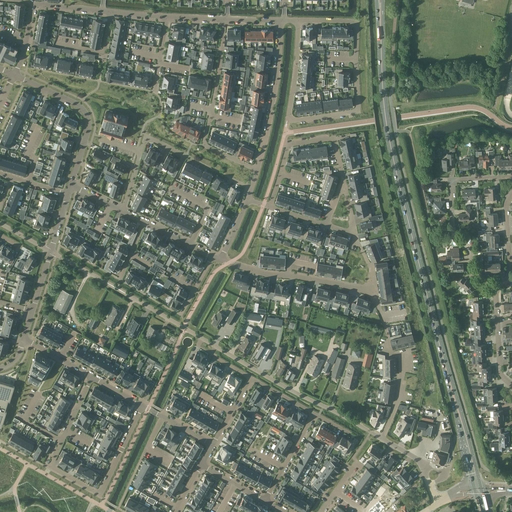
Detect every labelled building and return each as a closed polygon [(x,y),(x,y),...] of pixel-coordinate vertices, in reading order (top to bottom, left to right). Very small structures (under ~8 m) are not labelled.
[(115,20),(114,26),(125,28),(126,22),(115,20)] [(134,32),(134,33),(140,34),(142,23),(136,22),(135,28),(134,30),(134,31),(134,32)] [(142,23),(140,34),(146,35),(148,25),(142,23)] [(148,25),(146,35),(152,37),(154,26),(148,25)] [(114,26),(113,32),(114,32),(124,34),(125,28),(114,26)] [(154,26),(152,37),(159,38),(161,27),(154,26)] [(196,31),(195,37),(204,39),(206,28),(200,27),(199,31),(196,31)] [(321,33),(317,33),(317,39),(320,39),(320,37),(326,37),(327,27),(321,27),(321,33)] [(312,28),(304,28),(304,39),(312,39),(312,41),(315,41),(316,35),(312,35),(312,28)] [(349,28),(343,28),(343,38),(349,38),(349,41),(352,41),(352,34),(349,34),(349,28)] [(234,29),(234,41),(240,41),(240,42),(243,42),(243,37),(240,37),(240,30),(234,29)] [(173,31),(172,36),(177,37),(176,41),(180,42),(185,43),(186,39),(184,39),(185,33),(173,31)] [(114,32),(113,39),(123,40),(124,34),(114,32)] [(45,42),(46,37),(36,35),(35,40),(42,42),(42,45),(47,46),(48,43),(45,42)] [(113,39),(111,45),(122,47),(123,40),(113,39)] [(169,43),(168,48),(180,51),(181,46),(179,45),(180,42),(176,41),(176,44),(169,43)] [(0,58),(4,60),(4,59),(12,62),(15,56),(14,55),(16,51),(0,43),(0,58)] [(111,45),(110,51),(121,53),(122,47),(111,45)] [(204,52),(202,58),(213,60),(214,54),(211,53),(212,50),(208,49),(206,48),(205,48),(204,48),(204,52)] [(110,51),(108,57),(114,58),(117,59),(119,59),(121,53),(110,51)] [(227,53),(226,59),(237,60),(238,54),(240,54),(240,51),(234,51),(234,54),(227,53)] [(257,51),(257,54),(259,54),(258,60),(269,61),(270,62),(270,59),(270,55),(263,54),(263,52),(257,51)] [(302,53),(302,59),(312,60),(312,54),(315,55),(315,51),(309,51),(308,54),(302,53)] [(167,53),(166,58),(170,58),(169,62),(178,64),(179,55),(167,53)] [(40,67),(42,56),(36,55),(35,61),(31,61),(31,65),(40,67)] [(48,57),(42,56),(40,67),(48,68),(49,63),(47,63),(48,57)] [(64,61),(58,59),(57,65),(55,65),(54,69),(62,71),(64,61)] [(226,59),(226,65),(233,66),(232,69),(238,70),(239,66),(236,66),(237,60),(226,59)] [(255,66),(255,69),(261,70),(261,67),(268,68),(269,61),(258,60),(256,60),(256,66),(255,66)] [(70,62),(64,61),(62,71),(71,73),(72,68),(69,67),(70,62)] [(87,65),(81,64),(80,69),(77,69),(76,74),(85,76),(87,65)] [(93,66),(87,65),(85,76),(94,77),(94,73),(92,72),(93,66)] [(105,72),(105,76),(106,76),(105,80),(112,81),(114,69),(108,68),(108,71),(107,70),(107,73),(105,72)] [(255,72),(254,78),(266,80),(267,74),(260,73),(261,70),(255,69),(255,72)] [(343,69),(337,69),(337,72),(339,72),(339,78),(349,78),(349,72),(343,72),(343,69)] [(224,72),(223,78),(235,80),(236,71),(231,70),(230,73),(224,72)] [(132,80),(131,85),(140,86),(142,76),(135,74),(134,80),(132,80)] [(163,76),(162,82),(175,84),(177,75),(171,74),(170,77),(163,76)] [(142,76),(140,86),(148,88),(149,83),(147,83),(148,77),(142,76)] [(190,76),(188,86),(194,88),(194,87),(196,77),(190,76)] [(251,84),(251,87),(257,88),(257,85),(265,86),(266,80),(254,78),(253,84),(251,84)] [(349,78),(339,78),(339,84),(336,84),(336,88),(343,88),(343,84),(349,84),(349,78)] [(203,89),(209,91),(209,89),(210,89),(211,84),(210,84),(211,80),(205,79),(203,89)] [(311,82),(301,81),(300,87),(306,88),(306,92),(312,91),(312,88),(310,88),(311,82)] [(162,82),(161,87),(168,88),(167,92),(169,93),(173,93),(174,93),(175,84),(162,82)] [(251,87),(251,90),(253,90),(252,96),(262,98),(263,92),(257,91),(257,88),(251,87)] [(26,92),(24,91),(21,96),(30,100),(32,95),(29,93),(30,93),(27,91),(26,92)] [(167,96),(166,101),(176,103),(179,104),(180,99),(180,97),(185,98),(185,95),(174,93),(173,93),(169,93),(169,97),(167,96)] [(21,96),(19,101),(28,105),(30,100),(21,96)] [(249,102),(249,105),(254,106),(255,106),(255,103),(261,104),(262,101),(263,101),(263,98),(262,98),(252,96),(251,103),(249,102)] [(19,101),(17,106),(26,110),(28,105),(19,101)] [(51,103),(45,101),(42,107),(39,106),(36,112),(39,113),(40,111),(46,114),(51,103)] [(165,108),(164,112),(170,113),(171,109),(178,110),(179,104),(166,101),(165,108)] [(220,101),(219,106),(225,107),(224,110),(230,111),(231,103),(229,102),(220,101)] [(56,106),(51,103),(46,114),(51,116),(50,119),(53,120),(56,114),(53,113),(56,106)] [(26,110),(17,106),(14,111),(23,115),(26,110)] [(68,117),(69,115),(63,112),(60,119),(57,118),(54,124),(57,125),(58,123),(64,126),(65,123),(68,117)] [(102,125),(100,132),(121,139),(123,131),(122,131),(124,125),(125,126),(127,118),(106,112),(104,119),(106,120),(104,126),(102,125)] [(21,119),(13,114),(10,120),(19,124),(21,119)] [(78,122),(68,117),(65,123),(75,128),(78,122)] [(176,121),(172,131),(181,135),(185,125),(186,122),(180,119),(179,122),(176,121)] [(19,124),(10,120),(8,125),(17,129),(19,124)] [(8,125),(6,129),(14,133),(17,129),(8,125)] [(185,125),(181,135),(185,137),(186,136),(190,127),(185,125)] [(190,127),(186,136),(191,138),(195,129),(190,126),(190,127)] [(195,129),(191,138),(196,140),(200,131),(201,129),(196,127),(195,129)] [(14,133),(6,129),(3,134),(12,138),(14,133)] [(248,130),(247,134),(251,135),(250,140),(255,141),(256,136),(257,132),(248,130)] [(213,132),(208,141),(214,144),(219,135),(213,132)] [(12,138),(3,134),(1,139),(10,143),(12,138)] [(67,137),(61,135),(60,138),(62,138),(60,144),(71,148),(73,142),(66,140),(67,137)] [(219,135),(214,144),(220,147),(224,137),(219,135)] [(224,137),(220,147),(226,149),(230,140),(224,137)] [(345,139),(340,140),(341,146),(351,144),(353,143),(352,138),(350,138),(349,138),(349,137),(345,138),(345,139)] [(10,143),(1,139),(0,141),(0,144),(8,148),(10,143)] [(230,140),(226,149),(232,152),(236,143),(230,140)] [(240,149),(237,155),(243,158),(248,146),(240,142),(237,148),(240,149)] [(59,150),(56,149),(55,153),(62,155),(63,152),(70,154),(71,148),(60,144),(59,150)] [(248,146),(243,158),(248,160),(252,151),(253,149),(248,146)] [(95,149),(92,157),(101,162),(104,156),(106,157),(108,153),(103,150),(102,153),(95,149)] [(152,161),(157,152),(154,151),(154,150),(153,150),(152,150),(151,149),(149,154),(145,153),(143,158),(151,162),(152,161)] [(299,149),(293,150),(294,156),(290,156),(291,163),(294,162),(294,160),(300,159),(299,149)] [(481,151),(475,152),(475,157),(478,157),(479,162),(479,163),(478,163),(478,168),(483,167),(485,167),(485,168),(486,168),(486,167),(488,167),(488,163),(487,163),(487,162),(489,162),(488,159),(494,159),(493,151),(488,151),(488,154),(482,155),(481,151)] [(162,155),(157,152),(152,161),(158,163),(157,166),(159,167),(162,162),(159,160),(162,155)] [(57,156),(55,162),(64,165),(66,159),(61,158),(62,155),(55,153),(54,156),(57,156)] [(446,154),(447,160),(442,160),(442,170),(451,169),(450,164),(455,164),(454,153),(446,154)] [(113,156),(111,161),(115,163),(112,169),(122,175),(126,167),(119,163),(120,160),(113,156)] [(164,164),(169,167),(174,159),(168,156),(165,163),(162,162),(159,167),(162,168),(164,164)] [(464,160),(459,161),(459,169),(470,168),(470,164),(474,164),(473,156),(470,156),(470,157),(464,157),(464,160)] [(505,168),(505,159),(501,159),(501,156),(494,156),(495,166),(498,166),(499,169),(505,168)] [(179,161),(174,159),(169,167),(175,170),(173,174),(175,175),(178,170),(175,168),(179,161)] [(358,159),(345,162),(347,168),(356,166),(359,165),(358,159)] [(11,161),(6,160),(3,169),(8,170),(11,161)] [(16,163),(11,161),(8,170),(14,172),(16,163)] [(55,162),(53,167),(63,170),(64,165),(55,162)] [(22,164),(16,163),(14,172),(19,173),(22,164)] [(186,163),(182,172),(186,174),(190,165),(186,163)] [(27,166),(22,164),(19,173),(24,175),(27,166)] [(190,165),(186,174),(190,176),(195,167),(190,165)] [(53,167),(52,172),(61,175),(63,170),(53,167)] [(195,167),(190,176),(195,178),(199,169),(195,167)] [(90,170),(84,182),(91,185),(97,174),(100,176),(102,172),(94,168),(92,171),(90,170)] [(199,169),(195,178),(199,180),(203,171),(199,169)] [(329,170),(326,170),(326,173),(328,174),(326,179),(336,182),(338,177),(332,175),(333,173),(332,169),(329,170)] [(52,172),(50,177),(60,180),(61,175),(52,172)] [(203,172),(198,181),(203,183),(207,174),(203,172)] [(360,173),(348,175),(349,181),(359,179),(361,179),(360,173)] [(207,174),(203,183),(207,185),(212,177),(207,174)] [(117,179),(111,176),(109,181),(113,183),(110,189),(116,192),(119,185),(115,183),(117,179)] [(145,176),(142,182),(151,186),(154,181),(145,176)] [(50,177),(48,183),(58,186),(60,180),(50,177)] [(221,182),(216,179),(212,186),(217,189),(218,189),(220,190),(224,184),(221,182)] [(325,184),(334,187),(336,182),(326,179),(325,184)] [(434,183),(433,179),(425,180),(426,184),(429,184),(429,187),(429,188),(431,187),(431,191),(441,191),(441,183),(434,183)] [(142,182),(139,187),(148,192),(151,186),(142,182)] [(334,187),(325,184),(323,190),(333,193),(334,187)] [(23,189),(14,185),(12,191),(21,194),(23,189)] [(139,187),(136,193),(145,197),(148,192),(139,187)] [(495,195),(494,188),(488,188),(488,189),(484,189),(484,195),(488,195),(489,199),(493,199),(493,201),(495,201),(495,202),(498,202),(498,195),(495,195)] [(232,190),(229,196),(231,197),(230,198),(236,201),(238,196),(239,191),(236,189),(236,190),(234,189),(234,190),(232,190)] [(363,189),(352,192),(353,198),(360,196),(361,199),(362,199),(367,198),(367,195),(364,195),(363,189)] [(475,193),(474,189),(467,190),(467,189),(464,190),(464,192),(462,192),(462,200),(473,199),(473,203),(479,202),(478,193),(475,193)] [(333,193),(323,190),(321,195),(331,198),(333,193)] [(12,191),(10,196),(19,199),(21,194),(12,191)] [(137,193),(135,197),(144,202),(146,198),(137,193)] [(284,195),(279,194),(275,203),(281,205),(284,195)] [(56,199),(45,195),(43,201),(54,205),(56,199)] [(289,197),(284,195),(281,205),(286,206),(289,198),(289,197)] [(19,199),(10,196),(8,200),(17,204),(19,199)] [(135,197),(133,202),(142,206),(144,202),(135,197)] [(355,205),(354,205),(355,209),(356,209),(356,210),(367,207),(366,201),(369,200),(369,197),(367,198),(362,199),(363,202),(355,204),(355,205)] [(294,199),(289,198),(286,206),(285,207),(291,209),(294,199)] [(439,201),(438,198),(428,198),(428,204),(433,204),(434,213),(445,212),(445,201),(439,201)] [(83,213),(89,201),(83,199),(81,203),(77,201),(73,208),(83,213)] [(299,201),(294,199),(291,209),(296,211),(299,201)] [(8,200),(5,205),(15,209),(17,204),(8,200)] [(54,205),(43,201),(41,207),(39,206),(38,210),(44,211),(45,208),(52,211),(54,205)] [(94,204),(89,201),(83,213),(93,218),(96,211),(92,209),(94,204)] [(299,201),(296,211),(300,212),(304,203),(299,201)] [(133,202),(131,206),(140,211),(142,206),(133,202)] [(311,203),(306,202),(303,211),(308,213),(311,203)] [(311,203),(308,213),(313,215),(316,205),(311,203)] [(15,209),(5,205),(3,211),(12,215),(15,209)] [(316,205),(313,215),(318,216),(321,207),(316,205)] [(356,210),(355,210),(356,214),(357,214),(357,215),(358,215),(358,216),(362,215),(363,218),(368,217),(371,216),(369,207),(367,207),(356,210)] [(488,219),(497,219),(497,213),(490,214),(490,208),(483,209),(483,212),(485,212),(485,215),(487,217),(488,217),(488,219)] [(160,209),(156,218),(161,221),(166,212),(160,209)] [(459,222),(469,221),(469,216),(472,216),(472,209),(466,210),(466,214),(458,214),(459,222)] [(44,211),(38,210),(37,213),(39,213),(38,219),(49,223),(51,217),(43,214),(44,211)] [(172,215),(166,212),(161,221),(167,224),(172,215)] [(220,214),(218,218),(227,223),(229,218),(220,214)] [(177,218),(172,215),(167,224),(173,227),(177,218)] [(369,221),(360,223),(362,230),(364,230),(370,229),(370,228),(372,228),(373,227),(373,228),(377,227),(375,220),(379,219),(378,215),(371,216),(368,217),(369,221)] [(268,221),(266,227),(269,228),(270,226),(275,227),(278,218),(273,216),(271,222),(268,221)] [(119,231),(125,220),(119,217),(117,222),(113,220),(109,226),(119,231)] [(183,220),(178,217),(173,226),(179,229),(183,220)] [(218,218),(216,222),(225,227),(227,223),(218,218)] [(284,220),(278,218),(275,227),(281,229),(280,231),(284,232),(286,226),(282,225),(284,220)] [(49,223),(38,219),(36,225),(34,224),(33,227),(39,229),(40,226),(47,229),(49,223)] [(497,219),(488,219),(489,223),(488,223),(486,225),(486,228),(485,228),(485,231),(491,230),(491,225),(497,224),(497,219)] [(125,231),(130,222),(125,220),(119,231),(121,232),(122,230),(125,231)] [(189,223),(183,220),(179,229),(184,232),(189,223)] [(132,224),(130,222),(125,231),(124,233),(134,239),(137,232),(133,230),(136,225),(135,225),(136,224),(133,223),(132,224)] [(216,222),(213,227),(222,231),(225,227),(216,222)] [(289,227),(286,226),(284,232),(287,234),(288,231),(294,233),(297,224),(291,222),(289,227)] [(195,226),(189,223),(184,232),(190,234),(195,226)] [(302,225),(297,224),(294,233),(299,235),(299,237),(302,238),(304,232),(301,231),(302,225)] [(214,227),(211,233),(220,237),(223,232),(214,227)] [(307,233),(304,232),(302,238),(305,239),(306,237),(312,239),(315,229),(309,228),(307,233)] [(69,245),(75,234),(67,229),(65,234),(67,235),(63,242),(69,245)] [(320,231),(315,229),(312,239),(317,241),(317,243),(320,244),(322,238),(319,237),(320,231)] [(142,238),(152,244),(157,235),(152,232),(150,234),(148,233),(147,234),(144,232),(142,238)] [(489,241),(498,240),(498,234),(492,234),(492,232),(485,232),(485,238),(489,238),(489,241)] [(211,233),(209,238),(218,243),(220,237),(211,233)] [(331,233),(328,242),(334,244),(337,235),(331,233)] [(80,236),(75,234),(69,245),(75,248),(78,241),(80,243),(82,238),(83,237),(80,236)] [(162,238),(157,235),(152,244),(161,249),(165,244),(160,241),(162,238)] [(337,235),(334,244),(339,246),(342,236),(337,235)] [(342,236),(339,246),(344,248),(346,243),(347,238),(342,236)] [(82,244),(78,253),(84,256),(89,246),(90,244),(84,241),(85,239),(83,238),(81,243),(80,243),(82,244)] [(209,238),(206,244),(215,248),(218,243),(209,238)] [(498,240),(489,241),(490,244),(486,244),(486,250),(495,250),(495,247),(499,246),(498,240)] [(121,241),(120,242),(119,242),(115,250),(126,255),(128,249),(125,247),(127,244),(121,241)] [(170,253),(175,244),(170,241),(169,244),(167,242),(165,246),(167,247),(165,250),(170,253)] [(374,242),(366,246),(368,251),(377,248),(374,242)] [(180,247),(175,244),(170,253),(175,256),(175,255),(180,247)] [(0,258),(3,260),(9,248),(7,247),(4,245),(0,252),(0,258)] [(89,246),(84,256),(89,259),(94,249),(89,246)] [(94,249),(89,259),(94,261),(96,257),(97,256),(99,258),(101,253),(102,251),(95,247),(94,249)] [(185,250),(180,247),(175,255),(183,259),(185,255),(183,254),(185,250)] [(9,248),(3,260),(11,264),(14,259),(11,257),(15,251),(12,250),(12,249),(9,248)] [(377,248),(368,251),(370,256),(379,253),(377,248)] [(447,260),(455,260),(459,259),(458,248),(450,248),(450,252),(447,252),(447,260)] [(116,250),(114,255),(123,260),(125,255),(116,250)] [(379,253),(370,256),(372,261),(381,258),(379,253)] [(123,260),(114,255),(112,254),(109,260),(120,265),(123,260)] [(193,265),(198,257),(192,254),(191,256),(189,254),(185,261),(193,265)] [(20,260),(16,266),(23,270),(24,268),(29,271),(32,266),(32,267),(35,262),(34,262),(35,259),(30,256),(26,263),(20,260)] [(204,259),(198,256),(198,257),(193,265),(192,266),(201,271),(206,264),(202,262),(204,259)] [(120,265),(109,260),(108,259),(104,268),(109,271),(111,268),(117,271),(120,265)] [(383,262),(374,263),(374,266),(376,265),(377,270),(387,268),(386,261),(383,262)] [(317,263),(315,274),(316,274),(322,275),(324,265),(318,264),(318,263),(317,263)] [(463,264),(455,264),(452,264),(453,272),(463,271),(463,264)] [(324,265),(322,275),(328,276),(330,266),(324,265)] [(336,267),(334,278),(340,279),(342,268),(343,266),(336,265),(336,267)] [(377,274),(376,274),(376,277),(388,275),(387,268),(377,270),(377,274)] [(125,279),(130,282),(131,282),(135,274),(130,271),(125,279)] [(235,273),(232,282),(237,284),(236,288),(247,291),(249,284),(246,283),(247,280),(248,276),(239,273),(239,274),(235,273)] [(140,277),(135,274),(131,282),(135,285),(140,277)] [(20,275),(17,283),(28,286),(30,280),(25,279),(26,276),(20,275)] [(388,275),(376,277),(376,279),(378,278),(379,283),(389,281),(388,275)] [(145,280),(140,277),(135,285),(140,288),(142,286),(144,287),(147,282),(145,281),(145,280)] [(461,279),(460,277),(456,280),(458,283),(457,284),(461,288),(463,286),(469,293),(475,287),(471,284),(467,280),(465,281),(462,278),(461,279)] [(172,281),(167,278),(163,285),(168,288),(170,285),(172,281)] [(147,291),(156,296),(161,289),(156,285),(158,282),(154,279),(147,291)] [(251,288),(250,294),(254,295),(254,292),(260,293),(263,280),(260,280),(259,281),(256,280),(255,289),(251,288)] [(263,280),(260,293),(267,294),(266,297),(269,298),(271,292),(267,291),(269,283),(266,282),(266,281),(263,280)] [(379,287),(378,287),(378,290),(390,288),(389,281),(379,283),(379,287)] [(17,283),(16,288),(27,291),(28,291),(29,286),(28,286),(17,283)] [(271,292),(270,298),(273,299),(274,295),(280,296),(282,284),(279,283),(279,285),(276,284),(274,292),(271,292)] [(282,284),(280,296),(286,298),(288,286),(285,286),(286,285),(282,284)] [(297,287),(295,291),(297,292),(295,297),(303,299),(301,304),(307,305),(311,293),(305,291),(307,287),(299,284),(298,287),(297,287)] [(175,293),(184,297),(187,293),(184,291),(185,289),(179,286),(175,293)] [(313,293),(312,299),(315,300),(315,297),(321,299),(324,289),(318,287),(316,294),(313,293)] [(16,288),(15,293),(25,296),(27,291),(16,288)] [(390,288),(378,290),(378,292),(380,292),(381,296),(391,294),(390,288)] [(324,289),(321,299),(327,300),(327,302),(330,303),(331,297),(328,296),(330,290),(324,289)] [(64,313),(73,295),(62,290),(53,307),(64,313)] [(334,298),(334,301),(340,302),(342,292),(336,291),(334,298)] [(342,292),(340,302),(346,304),(345,306),(348,307),(350,301),(347,300),(348,294),(342,292)] [(15,293),(12,302),(18,304),(19,301),(24,302),(25,296),(15,293)] [(175,293),(173,297),(181,302),(184,298),(175,293)] [(381,300),(380,300),(380,303),(389,302),(392,301),(391,294),(381,296),(381,300)] [(181,302),(173,297),(168,305),(177,310),(181,302)] [(353,303),(351,308),(354,310),(355,307),(361,309),(364,299),(358,297),(356,304),(353,303)] [(473,308),(483,308),(482,301),(478,301),(478,297),(468,297),(469,305),(473,305),(473,308)] [(364,299),(361,309),(366,311),(366,313),(369,314),(371,308),(368,307),(370,301),(364,299)] [(505,312),(510,311),(510,303),(504,303),(504,304),(501,304),(502,312),(505,312)] [(115,328),(123,312),(113,307),(105,323),(115,328)] [(483,308),(473,308),(473,312),(469,312),(469,319),(477,319),(477,314),(483,314),(483,308)] [(232,324),(238,313),(233,310),(228,318),(226,317),(226,316),(219,312),(216,316),(215,315),(212,319),(214,320),(212,324),(214,325),(214,326),(216,327),(217,327),(219,328),(225,319),(226,321),(232,324)] [(6,312),(4,321),(17,324),(17,323),(18,323),(19,319),(18,319),(18,318),(12,317),(12,314),(6,312)] [(93,315),(88,325),(94,329),(99,319),(93,315)] [(267,317),(266,323),(282,326),(283,320),(267,317)] [(129,322),(126,328),(128,329),(130,331),(128,334),(136,338),(140,330),(136,328),(137,326),(138,327),(140,322),(133,319),(131,323),(129,322)] [(474,330),(484,330),(484,325),(484,323),(482,323),(477,323),(477,319),(470,319),(470,326),(474,326),(474,330)] [(4,321),(3,326),(15,329),(17,324),(4,321)] [(43,325),(38,334),(43,337),(48,327),(43,325)] [(3,326),(0,335),(6,336),(7,333),(14,335),(15,335),(16,329),(15,329),(3,326)] [(332,331),(312,326),(311,331),(330,336),(332,331)] [(48,327),(43,337),(47,340),(53,330),(48,327)] [(150,327),(145,336),(153,340),(158,331),(150,327)] [(266,339),(268,335),(264,333),(264,332),(255,327),(252,333),(261,338),(262,337),(266,339)] [(506,340),(511,340),(511,328),(509,328),(509,332),(506,332),(506,328),(503,328),(503,337),(506,337),(506,340)] [(53,330),(47,340),(52,343),(58,332),(53,330)] [(484,330),(474,330),(474,334),(471,334),(471,341),(478,341),(478,336),(483,336),(485,336),(485,334),(484,334),(484,330)] [(58,332),(52,343),(57,345),(63,335),(58,332)] [(412,334),(406,335),(409,345),(414,344),(412,334)] [(0,337),(0,347),(7,349),(8,343),(2,341),(3,338),(0,337)] [(246,352),(253,341),(245,337),(241,345),(239,344),(238,347),(246,352)] [(155,340),(152,346),(158,349),(161,343),(155,340)] [(476,352),(485,352),(485,345),(478,345),(478,341),(471,342),(471,349),(475,349),(476,352)] [(116,345),(113,351),(125,358),(128,351),(116,345)] [(78,346),(73,355),(77,358),(82,349),(78,346)] [(301,368),(304,361),(307,349),(304,348),(302,347),(297,367),(301,368)] [(82,349),(77,358),(81,360),(86,351),(82,349)] [(259,349),(255,357),(259,359),(260,356),(262,358),(262,359),(265,360),(268,354),(259,349)] [(352,349),(350,356),(357,358),(358,351),(352,349)] [(334,350),(328,363),(327,362),(323,371),(328,373),(327,375),(328,376),(330,373),(328,372),(330,368),(332,369),(333,366),(331,365),(332,365),(333,365),(339,352),(334,350)] [(86,351),(81,360),(85,363),(90,354),(86,351)] [(189,358),(185,366),(189,369),(192,364),(196,366),(203,355),(197,352),(192,360),(189,358)] [(485,352),(476,352),(476,356),(471,356),(472,363),(477,363),(479,363),(479,359),(486,359),(485,352)] [(36,353),(28,377),(38,383),(50,362),(36,353)] [(90,354),(85,363),(90,365),(95,356),(90,354)] [(196,366),(196,367),(201,370),(200,372),(203,373),(206,368),(204,366),(208,358),(203,355),(196,366)] [(317,376),(319,372),(318,372),(323,360),(314,355),(307,371),(316,376),(316,375),(317,376)] [(369,368),(372,356),(367,355),(366,357),(365,357),(363,366),(369,368)] [(97,356),(92,365),(96,367),(101,358),(97,356)] [(338,378),(345,359),(337,357),(331,376),(338,378)] [(101,358),(96,367),(100,369),(106,360),(101,358)] [(106,360),(100,369),(105,372),(110,363),(111,361),(107,358),(106,360)] [(281,375),(286,365),(282,362),(276,373),(281,375)] [(110,363),(105,372),(109,374),(114,365),(110,363)] [(481,374),(490,373),(490,367),(485,367),(484,363),(479,363),(477,363),(477,368),(478,368),(478,371),(481,370),(481,374)] [(206,369),(203,375),(206,376),(207,375),(212,378),(218,367),(213,364),(209,371),(206,369)] [(354,388),(360,367),(348,364),(343,385),(354,388)] [(114,365),(109,374),(113,377),(118,368),(114,365)] [(120,372),(117,379),(121,381),(122,381),(128,372),(128,371),(123,368),(124,367),(121,365),(118,370),(120,372)] [(212,378),(212,379),(217,382),(220,384),(223,378),(220,377),(224,371),(218,367),(212,378)] [(65,370),(59,380),(64,382),(65,380),(70,373),(65,370)] [(292,380),(295,374),(293,373),(288,370),(284,376),(292,380)] [(128,372),(122,381),(128,384),(131,378),(134,380),(137,374),(135,373),(133,375),(128,372)] [(70,373),(65,380),(70,383),(74,376),(74,375),(70,373)] [(490,373),(481,374),(482,377),(478,377),(479,380),(478,380),(478,384),(475,384),(475,383),(472,383),(472,385),(486,384),(486,380),(491,380),(490,373)] [(137,381),(133,388),(139,391),(145,380),(139,377),(140,376),(137,374),(134,380),(137,381)] [(224,379),(221,385),(226,388),(229,389),(235,378),(230,375),(227,381),(224,379)] [(70,383),(69,383),(78,388),(81,383),(77,381),(79,378),(74,376),(70,383)] [(235,378),(229,389),(234,392),(241,381),(235,377),(235,378)] [(145,380),(139,391),(139,392),(144,394),(148,387),(151,389),(154,383),(151,382),(150,382),(145,379),(145,380)] [(319,380),(316,391),(323,392),(325,382),(319,380)] [(0,424),(1,425),(6,410),(9,401),(14,386),(0,381),(0,424)] [(384,382),(383,391),(394,393),(395,384),(384,382)] [(94,388),(90,395),(95,398),(99,390),(94,388)] [(256,389),(249,401),(255,404),(255,403),(258,405),(262,398),(260,396),(262,392),(256,389)] [(99,390),(95,398),(99,401),(104,393),(99,390)] [(383,391),(381,400),(393,402),(394,393),(383,391)] [(99,401),(98,403),(103,405),(109,396),(104,393),(99,401)] [(173,402),(170,408),(173,410),(172,410),(175,411),(182,399),(173,395),(170,400),(173,402)] [(262,398),(258,405),(261,407),(262,406),(268,409),(273,399),(268,395),(265,399),(262,398)] [(60,396),(57,401),(67,407),(70,402),(60,396)] [(109,396),(103,405),(111,410),(114,403),(112,402),(113,399),(109,396)] [(182,399),(175,411),(177,413),(178,412),(181,414),(184,408),(187,410),(190,404),(182,399)] [(57,401),(54,406),(64,412),(67,407),(57,401)] [(111,410),(110,412),(113,414),(114,411),(120,414),(125,404),(120,401),(117,405),(114,403),(111,410)] [(272,407),(269,413),(271,415),(272,413),(277,416),(284,405),(281,404),(278,403),(274,409),(272,407)] [(125,404),(120,414),(126,417),(131,407),(125,404)] [(277,416),(277,417),(282,420),(282,421),(285,422),(285,421),(288,416),(285,415),(289,409),(286,407),(284,405),(277,416)] [(371,416),(369,420),(370,420),(370,421),(376,424),(376,423),(377,424),(379,420),(380,420),(381,417),(380,416),(382,412),(386,414),(389,406),(381,405),(380,408),(378,411),(374,409),(374,410),(372,409),(370,415),(371,416)] [(54,406),(52,411),(53,411),(61,416),(64,412),(54,406)] [(493,417),(503,417),(502,410),(498,410),(498,407),(487,408),(487,411),(493,411),(493,417)] [(191,408),(186,417),(191,420),(197,411),(191,408)] [(53,411),(50,416),(60,422),(63,417),(61,416),(53,411)] [(197,411),(191,420),(197,423),(202,414),(197,411)] [(288,416),(285,421),(288,423),(289,421),(294,424),(300,413),(298,412),(295,411),(291,417),(288,416)] [(82,412),(79,417),(90,423),(92,425),(95,419),(94,419),(96,416),(91,413),(89,416),(82,412)] [(241,412),(238,417),(239,417),(248,423),(249,423),(252,418),(251,418),(252,415),(247,412),(245,414),(241,412)] [(294,424),(294,425),(299,428),(306,417),(303,415),(300,413),(294,424)] [(202,414),(197,423),(202,427),(208,417),(202,414)] [(50,416),(48,421),(57,426),(60,422),(50,416)] [(402,420),(396,432),(403,436),(406,428),(411,430),(415,418),(410,416),(408,420),(404,418),(403,421),(402,420)] [(79,417),(76,423),(83,427),(81,429),(87,433),(88,430),(87,429),(90,423),(79,417)] [(208,417),(202,427),(205,428),(205,429),(208,430),(213,420),(208,417)] [(239,417),(237,422),(246,427),(248,423),(239,417)] [(488,429),(495,428),(500,428),(500,423),(503,423),(503,417),(493,417),(493,422),(488,423),(488,429)] [(46,420),(44,425),(54,431),(57,426),(48,421),(46,420)] [(213,420),(208,430),(214,433),(219,424),(213,420)] [(237,422),(234,426),(244,431),(246,427),(237,422)] [(434,435),(436,426),(418,422),(417,428),(427,430),(426,434),(434,435)] [(112,425),(109,430),(118,435),(119,436),(121,432),(122,431),(120,430),(121,429),(115,425),(114,427),(113,426),(112,425)] [(234,426),(232,430),(240,435),(241,435),(244,431),(234,426)] [(315,430),(311,436),(314,437),(315,436),(321,438),(326,429),(321,426),(317,431),(315,430)] [(499,439),(509,438),(509,432),(503,432),(503,428),(500,428),(495,428),(495,435),(499,435),(499,439)] [(108,429),(105,434),(115,440),(118,435),(109,430),(108,429)] [(160,432),(156,438),(161,440),(161,439),(168,442),(174,431),(172,430),(171,431),(168,429),(165,434),(160,432)] [(326,429),(321,438),(325,441),(331,431),(326,429)] [(232,430),(230,434),(238,439),(240,435),(232,430)] [(14,431),(8,441),(14,444),(20,434),(14,431)] [(174,431),(168,442),(173,445),(170,450),(173,452),(179,443),(175,441),(179,435),(176,433),(174,431)] [(331,431),(325,441),(331,444),(330,446),(332,447),(333,446),(335,441),(333,440),(336,434),(331,431)] [(20,434),(14,444),(19,447),(24,437),(20,434)] [(105,434),(102,439),(112,444),(115,440),(105,434)] [(229,434),(226,439),(230,441),(228,443),(234,447),(235,444),(237,445),(240,440),(238,439),(230,434),(229,434)] [(285,434),(281,441),(289,446),(292,441),(289,440),(291,437),(285,434)] [(438,450),(438,453),(449,455),(449,453),(451,445),(451,442),(451,434),(441,434),(440,436),(440,443),(438,450)] [(335,441),(333,446),(335,448),(336,447),(341,451),(342,449),(347,440),(342,436),(339,442),(336,441),(335,441)] [(24,437),(19,447),(24,450),(29,440),(24,437)] [(509,438),(499,439),(499,442),(493,443),(494,450),(504,450),(504,447),(506,447),(506,445),(509,445),(509,438)] [(102,439),(100,443),(100,444),(110,449),(112,444),(102,439)] [(347,440),(342,449),(348,452),(353,442),(348,439),(347,440)] [(29,440),(24,450),(29,453),(35,443),(29,440)] [(279,440),(276,445),(286,451),(289,446),(281,441),(279,440)] [(195,442),(192,447),(201,451),(204,447),(195,442)] [(309,442),(306,448),(316,453),(319,448),(309,442)] [(40,444),(33,455),(40,459),(43,455),(41,454),(44,449),(45,450),(49,452),(52,446),(48,444),(47,447),(40,444)] [(100,444),(98,449),(109,455),(111,450),(110,449),(100,444)] [(276,445),(273,450),(275,451),(273,453),(279,457),(281,454),(284,456),(287,451),(276,445)] [(372,446),(368,452),(371,454),(371,455),(376,458),(381,452),(376,448),(376,449),(372,446)] [(192,447),(190,451),(198,456),(201,451),(192,447)] [(222,447),(219,453),(229,458),(230,459),(233,454),(234,454),(235,451),(230,448),(228,451),(222,447)] [(306,448),(303,454),(312,459),(316,453),(306,448)] [(94,453),(93,456),(99,459),(101,457),(106,460),(109,455),(98,449),(96,453),(94,453)] [(62,457),(59,463),(62,465),(64,466),(70,455),(71,454),(63,450),(60,455),(62,457)] [(190,451),(188,455),(195,459),(196,460),(198,456),(190,451)] [(219,452),(216,458),(226,464),(229,458),(219,453),(219,452)] [(446,463),(447,459),(448,455),(447,455),(437,453),(434,452),(431,460),(444,464),(444,463),(446,463)] [(303,454),(300,459),(309,464),(312,459),(303,454)] [(70,455),(64,466),(66,468),(67,467),(70,469),(73,463),(76,465),(79,459),(76,457),(76,458),(70,455)] [(187,455),(184,459),(193,464),(195,459),(188,455),(187,455)] [(328,462),(325,466),(335,473),(336,471),(337,471),(339,468),(338,468),(339,467),(336,465),(338,462),(339,460),(334,456),(332,458),(331,457),(329,460),(329,461),(328,462)] [(382,459),(377,467),(381,470),(384,466),(390,471),(397,461),(390,456),(386,462),(382,459)] [(79,466),(75,473),(80,475),(81,474),(86,465),(81,462),(82,461),(79,459),(76,465),(79,466)] [(184,459),(182,463),(190,468),(193,464),(184,459)] [(298,462),(297,464),(306,470),(309,464),(300,459),(299,459),(298,462)] [(146,460),(143,465),(153,470),(156,465),(146,460)] [(238,462),(233,472),(238,475),(244,466),(238,462)] [(367,462),(364,465),(371,470),(373,468),(374,467),(367,462)] [(86,465),(81,474),(85,477),(91,467),(86,464),(86,465)] [(295,467),(293,470),(294,470),(303,475),(306,470),(297,464),(295,467)] [(143,465),(140,469),(150,475),(153,470),(143,465)] [(181,465),(178,470),(187,475),(189,470),(181,465)] [(238,475),(238,476),(241,477),(244,478),(249,469),(244,466),(238,475)] [(91,467),(85,477),(90,480),(95,471),(96,470),(91,467)] [(326,467),(322,472),(330,479),(332,477),(335,474),(334,474),(335,473),(326,467)] [(397,469),(391,474),(391,475),(393,477),(395,476),(399,481),(408,473),(406,471),(404,468),(403,468),(399,471),(397,469)] [(140,469),(138,474),(139,475),(148,480),(150,475),(140,469)] [(249,469),(244,478),(249,481),(255,472),(249,469)] [(367,469),(363,473),(372,480),(375,475),(367,469)] [(178,470),(176,474),(184,479),(186,475),(187,475),(178,470)] [(294,470),(291,476),(300,481),(303,475),(294,470)] [(90,480),(95,483),(96,480),(99,482),(102,476),(101,476),(102,476),(99,474),(100,474),(99,474),(95,471),(90,480)] [(255,472),(249,481),(255,484),(255,483),(260,475),(255,472)] [(322,472),(317,478),(326,485),(327,484),(329,481),(330,479),(322,472)] [(363,473),(360,478),(369,484),(370,485),(373,480),(372,480),(363,473)] [(399,481),(397,483),(401,487),(404,490),(411,485),(409,482),(413,479),(412,478),(413,477),(410,475),(408,473),(399,481)] [(176,474),(173,478),(181,483),(184,479),(176,474)] [(260,475),(255,483),(261,487),(266,477),(261,474),(260,475)] [(139,475),(136,480),(146,485),(149,480),(148,480),(139,475)] [(205,477),(202,482),(211,486),(213,482),(214,482),(216,479),(210,476),(209,479),(205,477)] [(266,477),(261,487),(266,490),(272,480),(266,477)] [(173,478),(171,483),(179,487),(181,483),(173,478)] [(317,478),(311,487),(317,491),(318,488),(322,491),(322,490),(323,490),(325,487),(324,487),(326,485),(317,478)] [(360,478),(357,482),(365,488),(369,484),(360,478)] [(136,480),(133,484),(143,490),(146,485),(136,480)] [(202,482),(200,486),(208,491),(211,486),(202,482)] [(357,482),(354,486),(361,492),(362,493),(365,488),(357,482)] [(171,483),(169,487),(177,492),(177,491),(179,487),(171,483)] [(281,485),(277,491),(280,493),(277,497),(282,500),(282,499),(288,489),(284,486),(283,487),(281,485)] [(200,486),(198,490),(206,495),(208,491),(200,486)] [(353,486),(350,491),(358,497),(361,492),(354,486),(353,486)] [(169,487),(166,492),(174,496),(177,492),(169,487)] [(288,489),(282,499),(287,502),(293,492),(288,489)] [(198,490),(196,495),(203,499),(206,495),(198,490)] [(293,492),(287,502),(292,505),(297,495),(298,494),(293,492)] [(193,498),(201,503),(203,499),(196,495),(193,499),(193,498)] [(297,495),(292,505),(297,507),(301,499),(302,498),(297,495)] [(129,497),(124,507),(129,510),(134,500),(129,497)] [(238,500),(235,505),(238,507),(239,505),(244,508),(248,499),(244,497),(241,501),(238,500)] [(193,498),(190,503),(194,505),(192,508),(198,511),(199,509),(198,508),(201,503),(193,498)] [(248,499),(244,508),(248,510),(253,502),(248,499)] [(301,499),(297,507),(301,510),(306,502),(301,499)] [(134,500),(129,510),(132,511),(133,511),(134,511),(139,502),(134,500)] [(301,510),(301,511),(303,511),(306,511),(312,502),(307,500),(306,502),(301,510)] [(139,502),(134,511),(135,511),(139,511),(144,504),(140,501),(139,502)] [(253,502),(248,510),(251,511),(253,511),(258,505),(253,502)]
